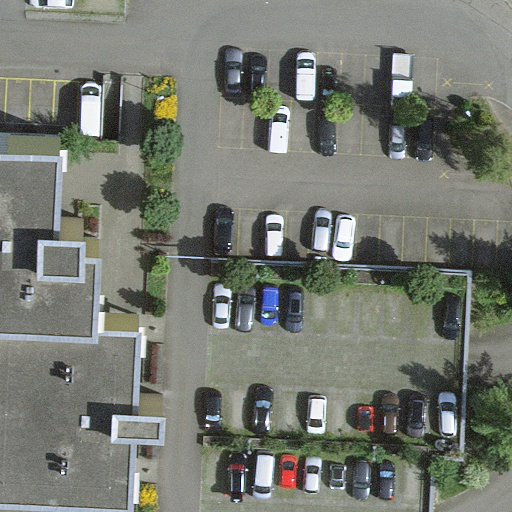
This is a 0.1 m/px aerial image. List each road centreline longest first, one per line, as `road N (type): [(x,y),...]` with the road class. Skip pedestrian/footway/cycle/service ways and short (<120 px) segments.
road 1 (unknown): [(191,11),(178,333)]
road 2 (unknown): [(182,162),(492,162)]
road 3 (unknown): [(178,333),(445,344)]
road 4 (unknown): [(178,333),(169,511)]
